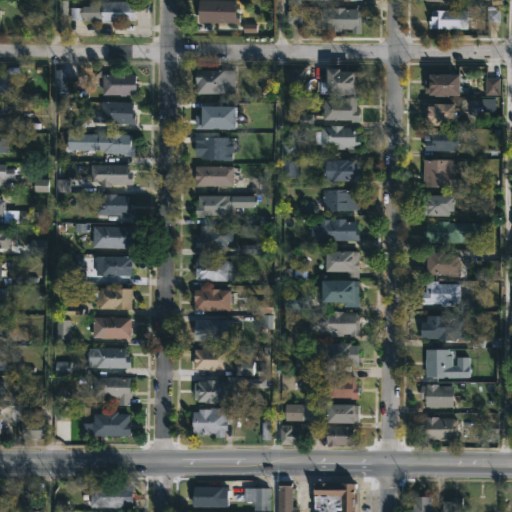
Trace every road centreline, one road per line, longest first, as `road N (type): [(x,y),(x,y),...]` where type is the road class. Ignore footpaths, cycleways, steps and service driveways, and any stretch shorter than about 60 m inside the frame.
road 1 (residential): [(397,0),(387,511)]
road 2 (residential): [(170,0),(163,511)]
road 3 (tertiary): [(511,466),(0,462)]
road 4 (residential): [(511,51),(0,50)]
